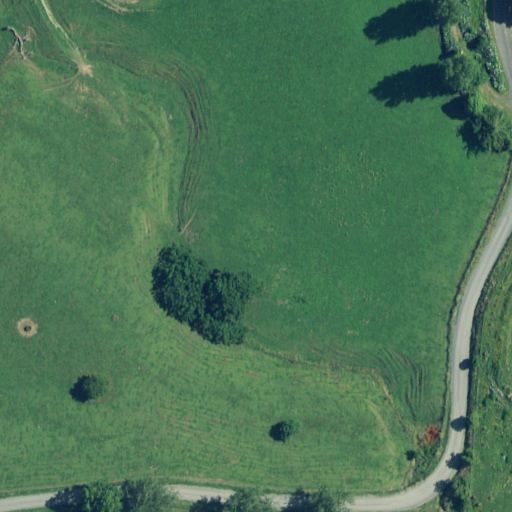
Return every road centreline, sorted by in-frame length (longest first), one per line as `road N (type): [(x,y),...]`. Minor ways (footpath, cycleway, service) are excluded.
road 1 (unclassified): [(511,211),(475,50),(472,0)]
road 2 (unclassified): [(423,511),(471,460),(511,326)]
